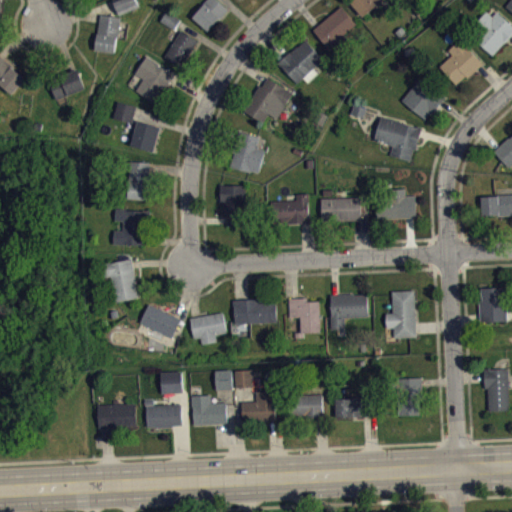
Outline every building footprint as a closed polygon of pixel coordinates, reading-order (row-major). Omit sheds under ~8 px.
[(112,0),(119,13),(141,4),(138,0),(112,0)] [(205,0),(192,16),(208,30),(218,18),(221,19),(229,9),(218,0),(205,0)] [(350,0),(363,16),(383,0),(350,0)] [(313,28),(329,47),(357,24),(341,5),(313,28)] [(160,20),(174,29),(181,19),(167,10),(160,20)] [(493,55),(511,32),(511,24),(498,10),(493,15),(487,10),(477,23),(485,31),(476,40),(493,55)] [(94,49),(100,13),(121,16),(118,36),(116,36),(114,52),(94,49)] [(182,26),(169,17),(163,27),(176,36),(182,26)] [(165,55),(182,29),(198,39),(182,66),(165,55)] [(439,65),(456,83),(465,75),(467,77),(484,62),(461,38),(448,49),(452,53),(439,65)] [(277,61),(297,45),(298,46),(305,39),(323,58),(314,67),(318,72),(308,81),(303,77),(297,83),(277,61)] [(0,84),(0,54),(13,65),(12,67),(25,78),(11,94),(0,84)] [(134,71),(145,54),(175,74),(164,92),(161,90),(153,101),(135,89),(143,77),(134,71)] [(49,80),(57,99),(85,87),(78,67),(49,80)] [(401,99),(425,118),(429,113),(432,114),(446,96),(420,76),(401,99)] [(244,109),(259,84),(262,86),(268,77),(293,93),(278,118),(269,113),(263,122),(244,109)] [(118,100),(114,116),(132,122),(136,105),(118,100)] [(354,103),(351,113),(364,117),(367,107),(354,103)] [(139,112),(120,108),(116,125),(134,130),(139,112)] [(381,116),(375,139),(392,144),(390,154),(411,160),(414,148),(416,149),(422,128),(381,116)] [(130,144),(153,151),(161,126),(138,119),(130,144)] [(229,165),(250,171),(251,169),(259,171),(265,149),(258,147),(261,135),(238,129),(229,165)] [(494,150),(510,166),(511,164),(511,135),(509,138),(508,136),(494,150)] [(128,197),(147,199),(150,162),(130,160),(128,197)] [(220,183),(220,201),(222,201),(222,214),(228,214),(228,224),(247,224),(246,183),(220,183)] [(377,218),(417,216),(415,194),(406,194),(405,187),(389,188),(390,195),(376,196),(377,218)] [(271,200),(272,220),(289,219),(289,222),(311,221),(309,192),(296,193),(297,198),(271,200)] [(481,196),(482,215),(511,213),(511,226),(511,192),(497,193),(497,195),(481,196)] [(321,197),(322,219),(362,218),(361,196),(321,197)] [(116,207),(115,219),(123,220),(123,230),(115,229),(114,243),(143,245),(143,234),(149,235),(150,209),(142,209),(142,210),(126,209),(126,207),(116,207)] [(132,257),(137,282),(136,282),(138,296),(116,301),(111,275),(104,276),(101,262),(110,261),(111,262),(132,257)] [(481,287),(481,299),(478,299),(479,321),(508,320),(508,318),(511,318),(511,310),(507,310),(506,286),(481,287)] [(392,289),(415,289),(417,336),(395,337),(394,326),(387,327),(386,312),(393,312),(392,289)] [(332,328),(331,315),(333,315),(331,293),(336,292),(336,290),(352,290),(352,292),(354,292),(355,294),(368,293),(369,316),(346,317),(346,328),(332,328)] [(289,297),(308,296),(308,300),(320,300),(322,330),(304,332),(304,336),(295,337),(295,331),(301,331),(300,316),(290,317),(289,297)] [(233,299),(235,323),(278,321),(276,302),(263,302),(262,297),(233,299)] [(149,303),(140,321),(172,337),(181,319),(149,303)] [(190,317),(194,337),(200,336),(202,343),(217,340),(216,333),(227,331),(223,311),(190,317)] [(484,367),(485,387),(488,387),(488,409),(510,410),(509,368),(494,368),(494,367),(484,367)] [(215,369),(216,389),(233,387),(232,368),(215,369)] [(235,369),(236,386),(254,385),(253,368),(235,369)] [(160,371),(162,393),(184,391),(182,370),(160,371)] [(238,394),(255,393),(255,376),(237,377),(238,394)] [(422,376),(424,413),(395,414),(394,397),(401,396),(400,377),(422,376)] [(242,401),(243,422),(277,420),(275,389),(256,391),(257,400),(242,401)] [(191,394),(191,406),(193,406),(194,423),(228,421),(227,401),(212,401),(211,393),(191,394)] [(290,416),(289,394),(323,393),(324,417),(305,418),(304,415),(290,416)] [(336,398),(337,417),(377,415),(376,394),(351,395),(352,397),(336,398)] [(144,397),(144,405),(146,405),(147,426),(156,426),(156,428),(173,426),(174,424),(183,424),(183,403),(154,404),(153,397),(144,397)] [(97,403),(98,426),(137,424),(136,402),(97,403)]
